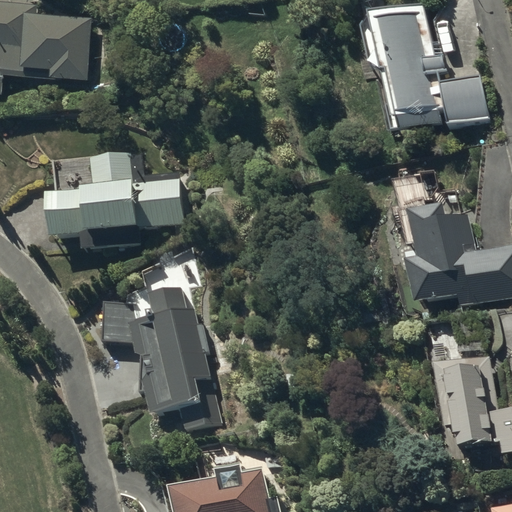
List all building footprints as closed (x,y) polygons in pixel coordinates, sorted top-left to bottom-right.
[(0,0),(0,95),(5,96),(6,77),(91,82),(95,19),(35,15),(36,4),(27,4),(27,0),(0,0)] [(389,106),(396,131),(450,122),(451,127),(492,120),(484,74),(443,81),(442,74),(449,73),(439,15),(431,16),(429,3),(372,12),(365,28),(373,66),(386,72),(393,106),(389,106)] [(134,155),(54,161),(57,192),(50,193),(55,243),(85,241),(88,257),(147,249),(144,230),(188,226),(185,181),(137,185),(134,155)] [(409,246),(418,244),(422,260),(410,263),(419,305),(460,297),(462,307),(476,304),(476,308),(511,300),(511,245),(479,253),(471,215),(452,219),(449,206),(433,209),(427,178),(398,184),(402,206),(395,207),(398,220),(403,219),(409,246)] [(222,424),(199,310),(189,312),(183,288),(151,296),(157,318),(139,323),(138,305),(106,303),(104,343),(138,344),(140,357),(147,356),(152,378),(146,380),(154,417),(183,411),(187,432),(222,424)] [(492,359),(439,365),(441,391),(443,391),(447,410),(445,410),(446,417),(447,417),(449,428),(458,426),(463,449),(503,441),(506,456),(511,454),(511,411),(501,412),(492,359)] [(221,480),(174,490),(179,511),(283,511),(280,498),(272,500),(265,471),(246,475),(244,466),(219,472),(221,480)]
